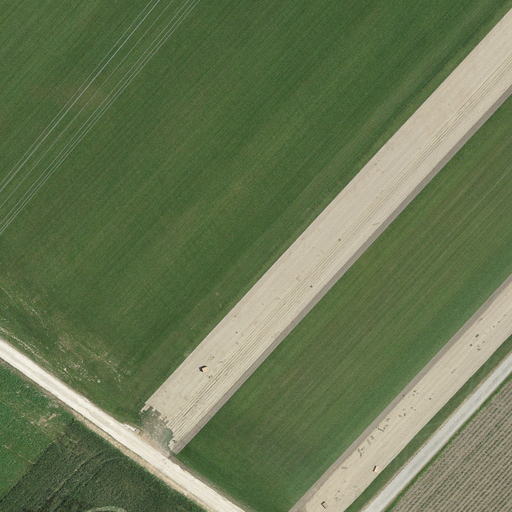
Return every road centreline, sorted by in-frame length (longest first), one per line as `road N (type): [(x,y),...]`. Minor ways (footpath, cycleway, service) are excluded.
road 1 (track): [(0,342),(231,511)]
road 2 (track): [(511,356),(366,511)]
